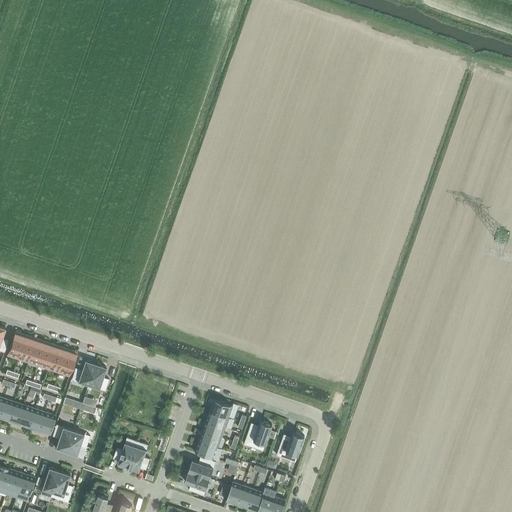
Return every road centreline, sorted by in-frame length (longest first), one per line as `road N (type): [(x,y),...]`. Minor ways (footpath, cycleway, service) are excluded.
road 1 (residential): [(198,375),(0,308)]
road 2 (residential): [(325,427),(314,415),(198,375)]
road 3 (residential): [(198,375),(158,491)]
